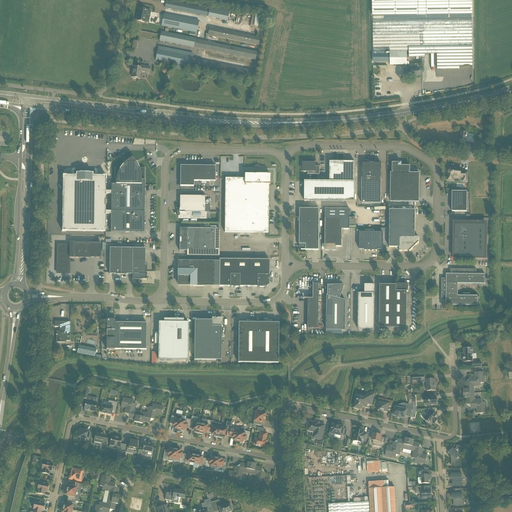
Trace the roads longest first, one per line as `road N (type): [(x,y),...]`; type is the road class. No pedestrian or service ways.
road 1 (unclassified): [(286,265),(426,266),(436,250),(437,180),(431,163),(401,146),(307,145),(283,157)]
road 2 (residential): [(54,511),(76,421),(273,459),(275,413)]
road 3 (primary): [(248,122),(400,113),(511,89)]
road 4 (unclassified): [(165,298),(171,156),(185,149),(283,157)]
road 5 (primary): [(248,122),(26,96)]
road 6 (primary): [(29,106),(248,122)]
road 7 (unknown): [(172,155),(65,145),(55,225)]
road 8 (secondary): [(23,287),(29,106)]
road 9 (secondary): [(22,105),(13,284)]
road 10 (residential): [(438,437),(290,405),(275,413)]
road 11 (unclassified): [(286,265),(286,285),(274,301),(165,298)]
